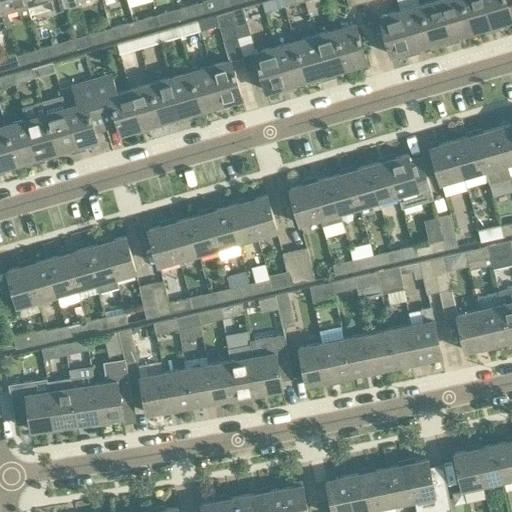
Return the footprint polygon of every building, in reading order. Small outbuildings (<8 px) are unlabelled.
[(0,0),(0,26),(9,25),(4,10),(1,0),(0,0)] [(1,0),(4,10),(18,6),(23,22),(32,19),(32,17),(26,0),(1,0)] [(26,0),(32,17),(53,11),(54,12),(67,9),(64,0),(26,0)] [(80,5),(78,0),(64,0),(67,9),(80,5)] [(282,0),(266,0),(262,1),(265,12),(285,6),(282,0)] [(440,0),(436,0),(420,5),(431,42),(444,38),(446,44),(453,42),(440,0)] [(440,0),(453,42),(460,40),(458,34),(471,30),(462,0),(440,0)] [(493,31),(483,0),(462,0),(471,30),(484,26),(486,33),(493,31)] [(483,0),(493,31),(500,28),(499,22),(511,18),(506,0),(483,0)] [(182,18),(200,13),(197,2),(179,7),(182,18)] [(400,10),(413,54),(420,52),(418,46),(431,42),(420,5),(400,10)] [(158,24),(182,18),(179,7),(170,10),(157,14),(156,14),(158,24)] [(229,11),(237,37),(250,33),(243,7),(229,11)] [(380,16),(385,34),(391,54),(404,50),(406,56),(413,54),(400,10),(380,16)] [(200,30),(219,25),(224,41),(237,37),(229,11),(197,20),(200,30)] [(136,31),(158,24),(156,14),(133,21),(136,31)] [(180,36),(200,30),(197,20),(177,26),(180,36)] [(128,22),(110,27),(113,37),(131,32),(128,22)] [(356,23),(335,29),(346,66),(359,63),(361,69),(369,67),(363,47),(356,23)] [(160,42),(180,36),(177,26),(157,32),(160,42)] [(90,44),(107,39),(104,29),(87,34),(90,44)] [(334,70),(346,66),(335,29),(315,35),(328,78),(336,76),(334,70)] [(140,47),(160,42),(157,32),(137,37),(140,47)] [(321,81),(328,78),(315,35),(296,40),(306,78),(319,74),(321,81)] [(140,47),(137,37),(117,43),(119,51),(120,51),(120,53),(140,47)] [(226,50),(240,47),(237,37),(224,41),(226,50)] [(276,46),(288,90),(295,88),(294,82),(306,78),(296,40),(276,46)] [(59,42),(40,47),(43,57),(62,52),(59,42)] [(255,52),(260,71),(266,90),(279,86),(281,92),(288,90),(276,46),(255,52)] [(36,48),(17,54),(20,64),(39,59),(36,48)] [(17,54),(0,58),(0,69),(20,64),(17,54)] [(242,97),(237,77),(231,59),(210,65),(223,109),(231,107),(229,100),(242,97)] [(52,72),(55,71),(52,62),(37,66),(39,76),(52,72)] [(216,111),(223,109),(210,65),(190,71),(201,108),(214,105),(216,111)] [(32,68),(12,73),(14,83),(35,77),(32,68)] [(189,112),(201,108),(190,71),(171,77),(183,120),(191,118),(189,112)] [(131,88),(118,92),(112,72),(92,78),(106,124),(118,120),(121,132),(134,128),(136,134),(143,132),(131,88)] [(0,86),(14,83),(12,73),(0,76),(0,86)] [(171,77),(151,83),(162,120),(174,116),(176,123),(183,120),(171,77)] [(77,104),(66,107),(78,151),(86,149),(84,143),(97,139),(94,127),(106,124),(92,78),(72,84),(77,104)] [(151,83),(131,88),(143,132),(150,130),(149,124),(162,120),(151,83)] [(78,151),(66,107),(62,94),(42,100),(46,113),(57,150),(69,147),(71,153),(78,151)] [(57,150),(46,113),(42,100),(35,102),(38,115),(26,118),(38,162),(46,160),(44,154),(57,150)] [(6,124),(17,162),(29,158),(31,165),(38,162),(26,118),(6,124)] [(511,122),(497,127),(507,163),(511,161),(511,122)] [(17,162),(6,124),(0,125),(0,173),(6,172),(4,166),(17,162)] [(511,177),(507,163),(497,127),(480,131),(475,133),(486,169),(489,183),(511,177)] [(475,133),(453,139),(464,175),(486,169),(475,133)] [(464,175),(453,139),(430,146),(441,182),(464,175)] [(422,157),(410,160),(408,152),(388,158),(398,194),(402,207),(418,203),(420,196),(432,192),(422,157)] [(368,164),(381,208),(390,205),(387,197),(398,194),(388,158),(368,164)] [(349,170),(359,206),(371,202),(373,210),(381,208),(368,164),(349,170)] [(340,211),(359,206),(349,170),(329,176),(340,211)] [(342,219),(340,211),(329,176),(310,181),(320,217),(323,225),(342,219)] [(320,217),(310,181),(289,187),(300,223),(320,217)] [(267,194),(247,200),(257,235),(277,230),(267,194)] [(238,241),(257,235),(247,200),(227,205),(238,241)] [(238,241),(227,205),(208,211),(218,247),(238,241)] [(208,211),(188,217),(198,252),(218,247),(208,211)] [(451,213),(438,216),(443,237),(446,249),(458,246),(458,243),(451,213)] [(179,258),(198,252),(188,217),(168,222),(179,258)] [(504,235),(511,233),(511,221),(501,224),(504,235)] [(158,264),(179,258),(168,222),(148,228),(158,264)] [(488,239),(504,235),(501,224),(485,228),(488,239)] [(106,241),(116,277),(136,271),(126,235),(106,241)] [(443,237),(437,239),(440,250),(446,249),(443,237)] [(416,255),(433,251),(430,240),(413,244),(413,245),(416,255)] [(511,248),(510,240),(489,245),(493,263),(511,258),(511,248)] [(119,286),(116,277),(106,241),(86,246),(96,282),(99,292),(119,286)] [(413,245),(399,248),(402,259),(416,255),(413,245)] [(471,268),(493,263),(489,245),(467,250),(465,251),(468,261),(470,269),(471,268)] [(66,252),(77,288),(96,282),(86,246),(66,252)] [(296,249),(303,282),(315,279),(307,246),(296,249)] [(283,252),(290,284),(303,282),(296,249),(283,252)] [(376,265),(389,262),(387,251),(374,254),(376,265)] [(47,258),(57,294),(77,288),(66,252),(47,258)] [(451,265),(457,264),(454,253),(432,258),(439,290),(451,287),(449,277),(454,276),(451,265)] [(363,268),(376,265),(374,254),(371,254),(360,257),(363,268)] [(57,294),(47,258),(27,263),(38,299),(57,294)] [(427,293),(439,290),(432,258),(420,261),(423,277),(427,293)] [(336,274),(349,271),(347,260),(333,263),(335,274),(336,274)] [(17,305),(38,299),(27,263),(7,269),(17,305)] [(404,288),(401,273),(399,266),(377,271),(382,293),(388,292),(404,288)] [(382,293),(377,271),(355,276),(357,286),(360,298),(382,293)] [(341,290),(357,286),(355,276),(339,280),(341,290)] [(253,293),(271,289),(269,278),(250,282),(253,293)] [(159,314),(193,307),(190,296),(169,301),(164,279),(152,282),(159,314)] [(334,292),(332,281),(310,286),(313,304),(336,299),(334,292)] [(147,317),(159,314),(152,282),(139,285),(147,317)] [(230,287),(233,298),(253,293),(250,282),(230,287)] [(502,302),(501,302),(510,339),(511,338),(511,286),(499,290),(502,302)] [(219,301),(233,298),(230,287),(216,290),(219,301)] [(288,291),(275,294),(283,327),(296,324),(288,291)] [(193,307),(207,304),(205,293),(190,296),(193,307)] [(223,318),(245,313),(245,312),(243,302),(220,307),(223,318)] [(501,302),(479,308),(488,344),(510,339),(501,302)] [(419,360),(442,355),(432,305),(421,308),(424,320),(411,323),(419,360)] [(201,322),(216,319),(213,308),(198,312),(201,322)] [(465,350),(488,344),(479,308),(476,309),(457,313),(456,313),(457,315),(465,350)] [(114,325),(129,322),(126,311),(112,314),(114,325)] [(186,326),(201,322),(198,312),(183,315),(186,326)] [(89,331),(103,328),(100,317),(86,320),(89,331)] [(155,333),(172,329),(169,318),(153,322),(154,323),(155,333)] [(75,334),(89,331),(86,320),(72,323),(75,334)] [(389,328),(396,364),(419,360),(411,323),(389,328)] [(62,337),(64,337),(61,326),(47,329),(50,340),(62,337)] [(46,328),(33,331),(14,335),(16,348),(50,340),(47,329),(46,328)] [(131,328),(118,331),(123,352),(125,358),(126,362),(127,362),(127,363),(138,360),(131,328)] [(367,332),(374,369),(396,364),(389,328),(367,332)] [(123,352),(118,331),(102,334),(107,356),(123,352)] [(374,369),(367,332),(344,337),(352,373),(374,369)] [(293,377),(285,333),(250,339),(259,392),(270,390),(271,395),(282,393),(281,388),(283,387),(281,380),(293,377)] [(353,378),(352,373),(344,337),(322,341),(329,378),(339,376),(340,380),(353,378)] [(87,338),(66,343),(67,353),(89,348),(87,338)] [(237,396),(259,392),(250,339),(228,344),(230,359),(237,396)] [(306,383),(329,378),(322,341),(299,346),(306,383)] [(43,348),(45,358),(67,353),(66,343),(43,348)] [(108,380),(94,382),(100,419),(123,416),(123,415),(121,400),(133,398),(129,377),(127,363),(127,362),(126,362),(125,358),(105,361),(108,380)] [(230,359),(208,363),(215,400),(237,396),(230,359)] [(161,361),(138,365),(147,412),(170,408),(163,371),(161,361)] [(192,404),(215,400),(208,363),(186,367),(192,404)] [(70,377),(77,422),(100,419),(94,382),(91,364),(69,368),(70,377)] [(163,371),(170,408),(192,404),(186,367),(163,371)] [(62,379),(48,381),(49,389),(55,426),(77,422),(70,377),(62,379)] [(21,381),(8,383),(16,424),(30,421),(31,429),(55,426),(49,389),(35,391),(33,379),(21,381)] [(511,438),(495,443),(503,479),(511,477),(511,438)] [(495,443),(475,447),(483,484),(503,479),(495,443)] [(462,488),(483,484),(475,447),(454,452),(462,488)] [(428,458),(407,462),(415,499),(417,511),(436,511),(452,509),(442,463),(429,465),(428,458)] [(387,466),(395,503),(415,499),(407,462),(387,466)] [(367,470),(375,507),(395,503),(387,466),(367,470)] [(367,470),(347,474),(355,511),(375,507),(367,470)] [(349,511),(355,511),(347,474),(326,478),(333,511),(349,511)] [(308,511),(303,483),(282,487),(286,511),(308,511)] [(286,511),(282,487),(262,491),(266,511),(286,511)] [(242,494),(245,511),(266,511),(262,491),(242,494)] [(224,511),(245,511),(242,494),(222,498),(224,511)] [(214,500),(201,502),(203,511),(224,511),(222,498),(214,500)]
